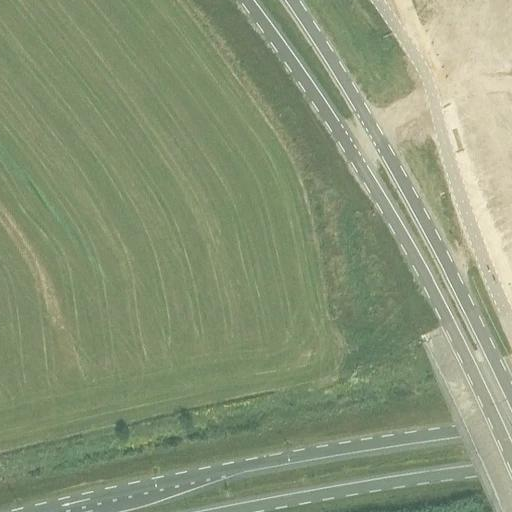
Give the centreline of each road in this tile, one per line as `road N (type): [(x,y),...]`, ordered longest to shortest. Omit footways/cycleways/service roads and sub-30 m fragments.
road 1 (primary): [(511,428),(63,511)]
road 2 (secondary): [(351,144),(511,461)]
road 3 (secondary): [(511,397),(372,130)]
road 4 (primary): [(231,511),(511,467)]
road 5 (secondary): [(245,0),(351,144)]
road 6 (secondary): [(372,130),(289,0)]
